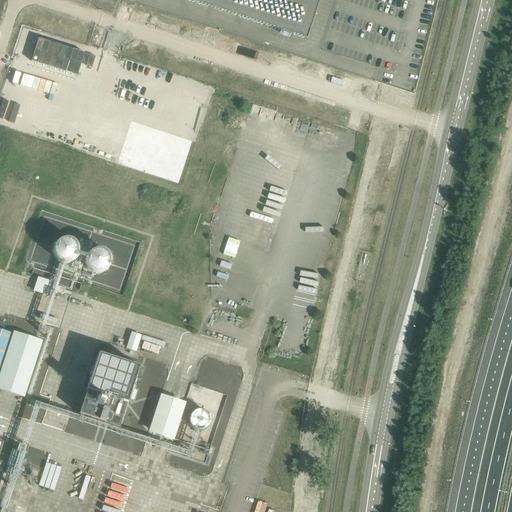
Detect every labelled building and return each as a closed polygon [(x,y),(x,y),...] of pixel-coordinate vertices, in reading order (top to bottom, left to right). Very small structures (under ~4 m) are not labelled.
[(191,0),(304,36),(316,0),(191,0)] [(256,59),(270,64),(272,58),(258,53),(256,59)] [(0,329),(0,363),(10,333),(0,329)] [(13,331),(0,371),(0,390),(23,398),(42,340),(13,331)] [(132,332),(127,348),(137,351),(142,334),(132,332)] [(119,427),(139,367),(98,354),(78,413),(119,427)] [(162,392),(149,431),(175,439),(187,400),(162,392)] [(12,449),(4,473),(18,478),(25,454),(12,449)] [(119,511),(121,503),(100,498),(95,511),(119,511)]
